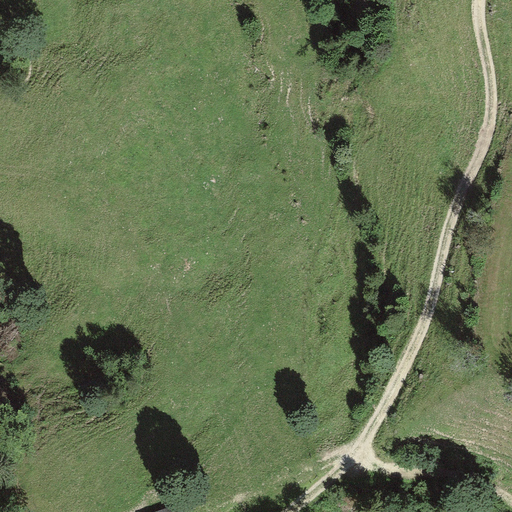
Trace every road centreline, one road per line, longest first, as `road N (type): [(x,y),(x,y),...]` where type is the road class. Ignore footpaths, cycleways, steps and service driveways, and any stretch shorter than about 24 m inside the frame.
road 1 (track): [(480,0),(489,132),(445,235),(438,297),(366,437),(294,511)]
road 2 (track): [(355,452),(480,482),(511,501)]
